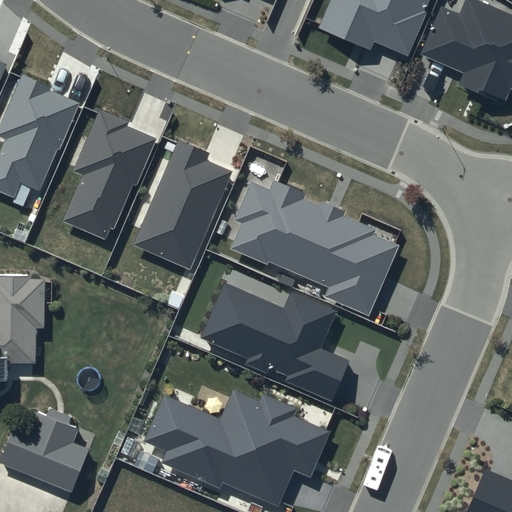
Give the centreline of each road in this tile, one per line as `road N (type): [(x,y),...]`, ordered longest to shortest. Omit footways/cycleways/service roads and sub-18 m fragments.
road 1 (residential): [(82,0),(429,161),(473,213)]
road 2 (residential): [(473,213),(475,293),(381,511)]
